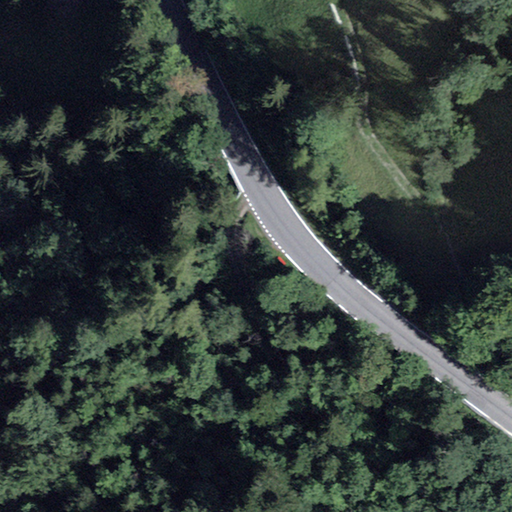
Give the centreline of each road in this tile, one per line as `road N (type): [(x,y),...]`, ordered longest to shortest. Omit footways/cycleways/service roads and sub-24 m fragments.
road 1 (tertiary): [(163,0),(261,191),(304,251),(511,416)]
road 2 (track): [(304,251),(270,296),(275,339),(302,384),(431,511)]
